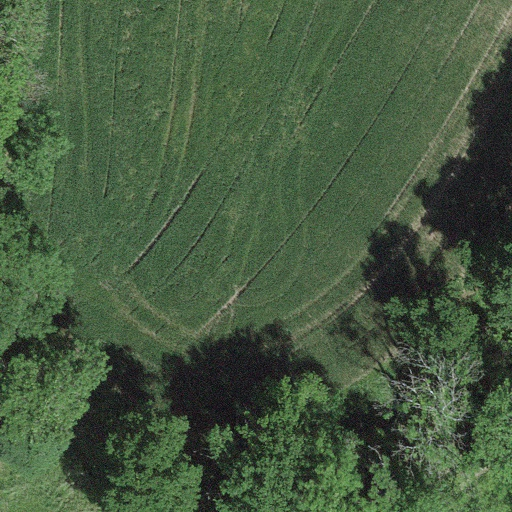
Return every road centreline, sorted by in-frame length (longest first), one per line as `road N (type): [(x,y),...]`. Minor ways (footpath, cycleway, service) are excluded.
road 1 (track): [(0,325),(86,452),(184,498),(239,511)]
road 2 (track): [(367,511),(411,491),(511,415)]
